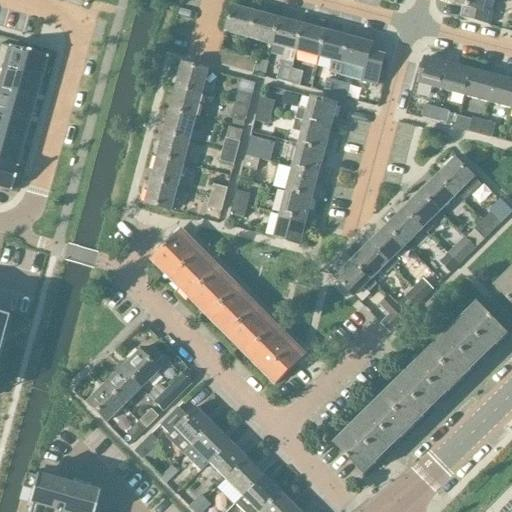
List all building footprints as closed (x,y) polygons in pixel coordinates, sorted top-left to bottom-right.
[(456,0),(455,4),(464,6),(461,17),(489,25),(493,12),(483,10),(485,0),(456,0)] [(225,34),(250,40),(256,14),(232,8),(225,34)] [(256,14),(250,40),(272,46),(279,20),(256,14)] [(280,65),(276,81),(287,84),(291,69),(292,69),(296,52),(295,52),(302,26),(279,20),(272,46),(284,49),(281,66),(280,65)] [(295,52),(296,52),(319,58),(326,32),(302,26),(295,52)] [(326,32),(319,58),(332,62),(329,73),(340,76),(343,64),(342,64),(348,38),(326,32)] [(342,64),(343,64),(364,70),(361,82),(376,86),(384,56),(370,52),(372,44),(348,38),(342,64)] [(0,45),(0,69),(39,80),(45,58),(0,45)] [(241,72),(245,57),(221,51),(217,65),(241,72)] [(245,57),(241,72),(264,77),(267,63),(245,57)] [(418,85),(442,91),(448,65),(425,59),(418,85)] [(182,64),(176,87),(202,95),(208,71),(182,64)] [(448,65),(442,91),(466,97),(473,71),(448,65)] [(0,69),(0,92),(33,102),(39,80),(0,69)] [(291,69),(287,84),(300,87),(303,72),(292,69),(291,69)] [(473,71),(466,97),(488,103),(496,77),(473,71)] [(511,81),(496,77),(488,103),(511,109),(511,81)] [(328,79),(324,93),(333,96),(337,81),(328,79)] [(337,81),(333,96),(346,99),(350,85),(345,83),(337,81)] [(176,87),(170,111),(196,118),(202,95),(176,87)] [(0,92),(0,116),(27,124),(33,102),(0,92)] [(238,92),(235,104),(249,108),(252,96),(238,92)] [(260,98),(257,110),(272,114),(275,102),(260,98)] [(298,109),(296,119),(331,128),(337,106),(310,99),(307,112),(298,109)] [(232,116),(234,117),(246,120),(249,108),(235,104),(232,116)] [(421,119),(433,123),(437,109),(425,106),(421,119)] [(437,109),(433,123),(444,126),(448,112),(437,109)] [(257,110),(254,121),(269,125),(272,114),(257,110)] [(170,111),(164,134),(190,141),(198,143),(201,133),(193,131),(196,118),(170,111)] [(0,116),(0,139),(21,146),(27,124),(0,116)] [(244,128),(246,120),(234,117),(232,124),(244,128)] [(472,118),(468,132),(480,135),(484,121),(472,118)] [(301,133),(298,145),(325,152),(331,128),(296,119),(293,131),(301,133)] [(484,121),(480,135),(492,139),(495,124),(484,121)] [(164,134),(157,157),(184,165),(190,141),(164,134)] [(249,138),(245,153),(260,157),(264,142),(264,140),(250,136),(249,138)] [(0,139),(0,163),(15,167),(21,146),(0,139)] [(225,139),(222,150),(237,154),(240,143),(225,139)] [(298,145),(292,168),(319,175),(325,152),(298,145)] [(220,162),(234,165),(237,154),(222,150),(220,162)] [(245,153),(241,168),(257,172),(260,157),(245,153)] [(157,157),(151,181),(177,188),(184,165),(157,157)] [(437,177),(456,196),(457,195),(464,203),(482,185),(475,178),(474,179),(454,159),(437,177)] [(0,190),(9,193),(16,168),(15,167),(0,163),(0,190)] [(292,168),(286,191),(312,199),(319,175),(292,168)] [(421,193),(440,213),(456,196),(437,177),(421,193)] [(151,181),(145,204),(171,211),(177,188),(151,181)] [(213,185),(210,196),(225,200),(228,189),(213,185)] [(235,191),(232,203),(247,207),(250,195),(235,191)] [(286,191),(280,215),(306,222),(312,199),(286,191)] [(404,210),(423,230),(440,213),(421,193),(404,210)] [(207,208),(222,212),(225,200),(210,196),(207,208)] [(498,202),(489,210),(491,212),(502,223),(510,215),(507,211),(498,202)] [(232,203),(229,214),(245,218),(247,207),(232,203)] [(386,228),(405,247),(423,230),(404,210),(386,228)] [(300,245),(306,222),(280,215),(274,238),(300,245)] [(474,230),(485,240),(492,232),(482,222),(474,230)] [(369,245),(393,268),(400,261),(396,257),(405,247),(386,228),(369,245)] [(177,236),(152,261),(151,261),(172,282),(198,256),(177,236)] [(466,238),(462,242),(472,252),(475,249),(476,248),(473,245),(466,238)] [(372,281),(372,280),(382,270),(386,274),(393,268),(369,245),(352,262),(372,281)] [(458,246),(448,255),(458,266),(468,256),(458,246)] [(448,255),(439,263),(450,274),(458,266),(448,255)] [(198,256),(172,282),(192,303),(218,277),(198,256)] [(354,298),(366,287),(370,291),(377,285),(372,280),(372,281),(352,262),(335,279),(354,298)] [(511,305),(511,271),(495,288),(511,305)] [(218,277),(192,303),(213,323),(239,297),(218,277)] [(423,279),(413,289),(425,300),(434,290),(423,279)] [(304,314),(311,290),(295,285),(289,310),(304,314)] [(413,289),(405,297),(416,308),(425,300),(413,289)] [(239,297),(213,323),(234,344),(260,318),(239,297)] [(407,317),(397,306),(388,297),(380,306),(389,316),(381,323),(391,333),(407,317)] [(478,305),(335,446),(365,476),(497,347),(509,335),(478,305)] [(260,318),(234,344),(254,365),(280,339),(260,318)] [(280,339),(254,365),(275,385),(301,359),(280,339)] [(137,352),(119,370),(139,390),(156,373),(159,376),(170,365),(152,347),(142,358),(137,352)] [(102,387),(122,407),(139,390),(119,370),(102,387)] [(152,403),(155,406),(162,413),(190,384),(180,374),(152,403)] [(104,424),(122,407),(102,387),(85,404),(104,424)] [(173,431),(191,449),(210,429),(192,411),(184,419),(176,410),(158,428),(167,437),(173,431)] [(150,411),(138,423),(145,430),(157,418),(150,411)] [(124,431),(117,437),(128,447),(132,442),(145,430),(138,423),(126,434),(124,431)] [(210,429),(191,449),(207,465),(227,446),(210,429)] [(141,445),(132,453),(136,457),(140,461),(158,444),(150,436),(149,437),(141,445)] [(227,446),(207,465),(224,482),(244,463),(227,446)] [(244,463),(224,482),(241,499),(261,479),(244,463)] [(170,466),(158,479),(164,485),(177,473),(170,466)] [(92,511),(98,494),(34,476),(26,507),(29,507),(27,511),(92,511)] [(241,499),(254,511),(260,511),(277,495),(261,479),(241,499)] [(511,511),(511,488),(487,511),(511,511)] [(200,495),(187,508),(190,511),(192,511),(205,500),(200,495)] [(293,511),(277,495),(260,511),(293,511)] [(205,500),(192,511),(203,511),(210,506),(205,500)]
